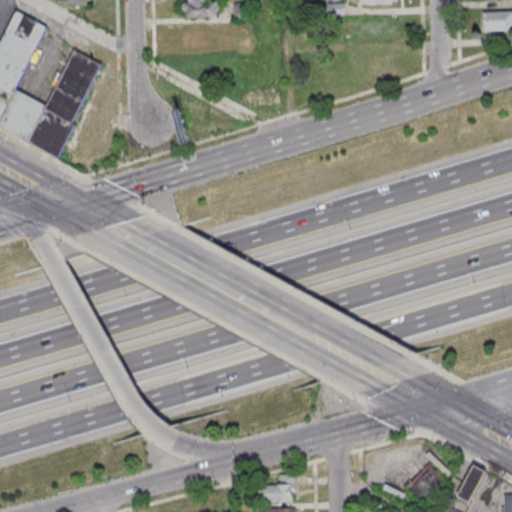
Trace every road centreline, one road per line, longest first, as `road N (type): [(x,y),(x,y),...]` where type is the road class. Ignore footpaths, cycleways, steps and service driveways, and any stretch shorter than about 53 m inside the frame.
road 1 (motorway): [(0,449),(511,295)]
road 2 (motorway): [(511,159),(0,311)]
road 3 (motorway): [(511,205),(0,356)]
road 4 (motorway): [(0,400),(511,249)]
road 5 (primary): [(511,72),(201,170)]
road 6 (primary): [(43,511),(248,453)]
road 7 (primary): [(248,453),(434,406)]
road 8 (primary): [(52,263),(142,419)]
road 9 (primary): [(265,315),(111,232)]
road 10 (primary): [(201,170),(68,211)]
road 11 (primary): [(378,375),(265,315)]
